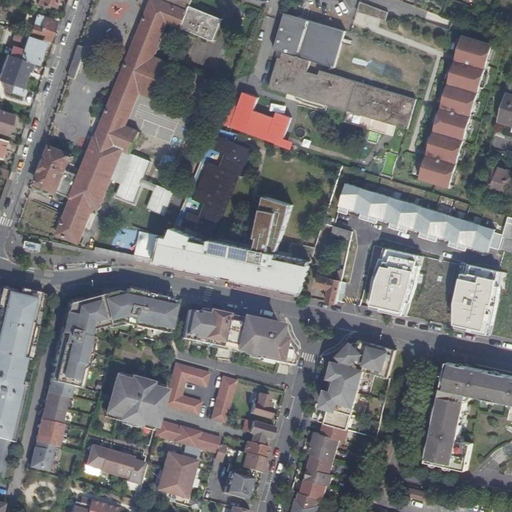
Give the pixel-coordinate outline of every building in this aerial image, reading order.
[(191,7),(193,0),(151,0),(97,138),(96,138),(80,175),(66,169),(70,158),(73,159),(74,156),(51,147),(36,182),(73,197),(58,234),(79,242),(91,211),(96,213),(97,214),(101,204),(123,150),(132,153),(141,130),(127,124),(140,91),(154,97),(168,63),(154,57),(168,22),(182,28),(191,7)] [(357,12),(385,20),(388,10),(360,2),(357,12)] [(191,7),(182,28),(215,41),(223,20),(191,7)] [(406,129),(416,99),(321,70),(319,75),(308,71),(312,60),(335,67),(346,31),(285,12),(274,48),(283,51),(282,58),(278,57),(269,87),(406,129)] [(21,33),(29,36),(29,35),(49,41),(55,22),(36,15),(30,31),(22,29),(21,33)] [(16,34),(13,46),(20,48),(19,52),(22,53),(27,38),(16,34)] [(9,55),(20,59),(35,64),(42,43),(27,38),(22,53),(19,52),(20,48),(13,46),(9,55)] [(408,49),(365,39),(357,70),(398,83),(408,49)] [(461,42),(420,180),(451,189),(492,51),(461,42)] [(79,45),(68,76),(76,79),(87,47),(79,45)] [(175,46),(169,60),(181,65),(187,51),(175,46)] [(35,64),(20,59),(9,55),(6,54),(2,68),(7,70),(5,75),(19,80),(18,82),(27,85),(35,64)] [(0,84),(0,89),(10,93),(13,86),(1,82),(0,84)] [(24,97),(26,90),(13,86),(10,93),(24,97)] [(231,102),(223,125),(293,149),(295,140),(286,137),(293,117),(277,111),(275,116),(255,109),(259,96),(243,91),(239,105),(231,102)] [(499,121),(511,125),(511,96),(507,95),(499,121)] [(0,134),(7,136),(14,115),(0,109),(0,134)] [(253,149),(216,136),(167,236),(138,233),(134,259),(163,265),(170,267),(197,274),(206,241),(253,149)] [(134,203),(151,161),(134,154),(117,196),(134,203)] [(0,177),(6,179),(9,171),(0,167),(0,177)] [(506,199),(511,181),(511,172),(505,170),(504,173),(490,169),(483,191),(506,199)] [(495,230),(346,183),(335,213),(486,257),(490,248),(499,250),(503,235),(494,233),(495,230)] [(172,190),(158,185),(149,209),(163,214),(172,190)] [(293,205),(265,197),(256,237),(259,238),(281,243),(293,205)] [(511,217),(509,216),(509,217),(503,235),(499,250),(511,253),(511,241),(511,242),(511,238),(511,217)] [(332,234),(351,240),(352,232),(334,226),(332,234)] [(281,243),(259,238),(257,246),(279,251),(281,243)] [(300,296),(311,261),(229,244),(227,244),(225,244),(224,245),(224,246),(222,245),(220,244),(206,241),(197,274),(203,275),(209,276),(209,275),(215,276),(215,277),(300,296)] [(424,256),(382,248),(367,308),(406,315),(424,256)] [(505,271),(461,261),(447,321),(494,328),(505,271)] [(348,281),(315,273),(310,288),(329,292),(327,303),(344,307),(348,281)] [(165,298),(126,289),(125,293),(115,291),(95,296),(68,304),(53,366),(57,367),(56,374),(51,373),(29,467),(47,471),(54,446),(58,447),(63,425),(61,424),(67,397),(69,398),(72,386),(76,387),(81,365),(87,366),(93,338),(87,337),(88,330),(123,319),(125,320),(124,324),(167,333),(174,305),(175,301),(165,299),(165,298)] [(0,352),(24,358),(39,294),(19,290),(18,294),(3,290),(1,298),(0,297),(0,352)] [(28,359),(29,360),(44,295),(39,294),(24,358),(28,359)] [(228,314),(209,311),(208,310),(207,312),(197,310),(197,312),(187,310),(181,339),(248,353),(247,356),(290,366),(293,356),(282,340),(277,339),(280,326),(228,314)] [(95,332),(124,324),(125,320),(123,319),(88,330),(87,337),(93,338),(95,332)] [(397,350),(361,339),(360,343),(338,428),(348,431),(373,438),(389,378),(388,378),(397,350)] [(319,421),(324,423),(321,434),(315,432),(309,454),(311,455),(301,493),(304,494),(304,493),(320,498),(322,499),(326,486),(329,487),(332,476),(329,474),(339,441),(344,442),(348,431),(338,428),(360,343),(357,342),(340,359),(339,363),(336,362),(328,391),(324,406),(319,421)] [(20,387),(28,359),(24,358),(0,352),(0,438),(4,440),(11,442),(12,442),(25,388),(22,388),(20,387)] [(511,492),(511,370),(447,355),(445,361),(420,465),(511,492)] [(209,373),(175,363),(163,406),(196,416),(201,402),(181,397),(185,382),(205,387),(209,373)] [(129,382),(116,378),(106,412),(119,416),(118,420),(138,426),(140,422),(147,424),(153,426),(163,391),(150,388),(151,383),(130,377),(129,382)] [(236,380),(222,377),(214,405),(228,410),(237,381),(236,380)] [(268,401),(270,396),(259,393),(258,399),(255,398),(250,413),(270,419),(272,409),(270,409),(272,403),(268,401)] [(214,405),(210,419),(224,424),(228,410),(214,405)] [(119,416),(106,412),(105,416),(118,420),(119,416)] [(159,420),(155,436),(202,449),(206,434),(159,420)] [(271,439),(274,428),(252,421),(249,433),(271,439)] [(140,422),(138,426),(152,430),(153,426),(147,424),(140,422)] [(206,434),(202,449),(216,453),(223,455),(225,450),(218,447),(220,438),(206,434)] [(4,440),(0,438),(0,476),(2,477),(11,442),(4,440)] [(254,470),(262,472),(269,447),(247,441),(243,452),(246,453),(242,467),(254,470)] [(133,457),(91,446),(85,465),(99,470),(99,471),(126,479),(126,481),(136,484),(143,463),(132,459),(133,457)] [(196,461),(167,452),(157,489),(186,497),(196,461)] [(223,455),(216,453),(214,459),(222,462),(223,455)] [(254,486),(256,479),(234,472),(228,493),(250,500),(254,486)] [(428,497),(411,492),(409,498),(426,502),(428,497)] [(317,507),(320,498),(304,493),(304,494),(302,501),(297,499),(296,499),(293,511),(297,511),(316,511),(318,507),(317,507)] [(117,511),(118,509),(91,501),(80,497),(77,507),(73,506),(70,511),(117,511)] [(469,502),(463,500),(460,509),(466,511),(469,502)]
